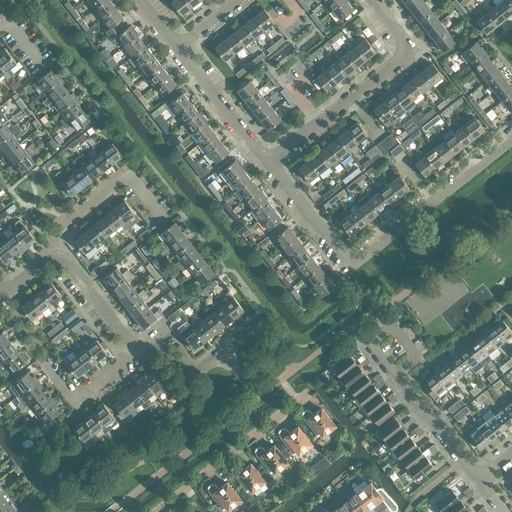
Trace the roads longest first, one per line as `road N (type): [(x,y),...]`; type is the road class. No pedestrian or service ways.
road 1 (residential): [(268,162),(410,51),(371,0)]
road 2 (residential): [(346,262),(511,134)]
road 3 (residential): [(157,511),(306,395)]
road 4 (residential): [(162,217),(128,175),(65,226),(58,252)]
road 5 (residential): [(268,162),(177,47)]
road 6 (residential): [(480,480),(393,375)]
road 7 (residential): [(49,371),(73,402),(142,346)]
road 8 (residential): [(58,252),(128,340),(142,346)]
road 9 (residential): [(346,262),(268,162)]
